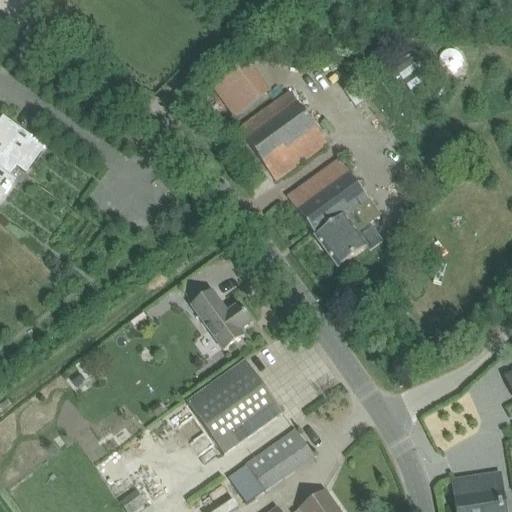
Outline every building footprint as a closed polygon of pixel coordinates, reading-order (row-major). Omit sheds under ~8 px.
[(438,49),(457,39),(452,30),(433,40),(438,49)] [(413,71),(431,61),(420,42),(402,53),(413,71)] [(246,71),(217,91),(236,119),(266,98),(246,71)] [(238,131),(276,183),(327,145),(289,94),(238,131)] [(0,196),(3,193),(6,195),(11,188),(8,186),(11,182),(13,180),(9,177),(16,167),(26,174),(44,149),(44,150),(45,148),(4,118),(0,122),(0,196)] [(367,249),(358,235),(380,219),(339,162),(287,199),(316,238),(316,239),(338,270),(367,249)] [(405,252),(414,266),(422,261),(413,247),(405,252)] [(224,353),(245,338),(241,332),(252,324),(239,306),(228,314),(212,293),(191,308),(224,353)] [(144,339),(153,352),(164,344),(155,332),(144,339)] [(246,363),(187,405),(225,457),(283,415),(246,363)] [(511,427),(508,409),(497,412),(507,459),(511,458),(511,427)] [(296,432),(227,481),(246,507),(314,458),(296,432)] [(478,496),(475,477),(454,481),(457,500),(454,500),(456,511),(502,511),(502,510),(503,510),(502,502),(500,503),(499,494),(504,493),(504,492),(478,496)] [(337,511),(324,493),(297,511),(337,511)]
